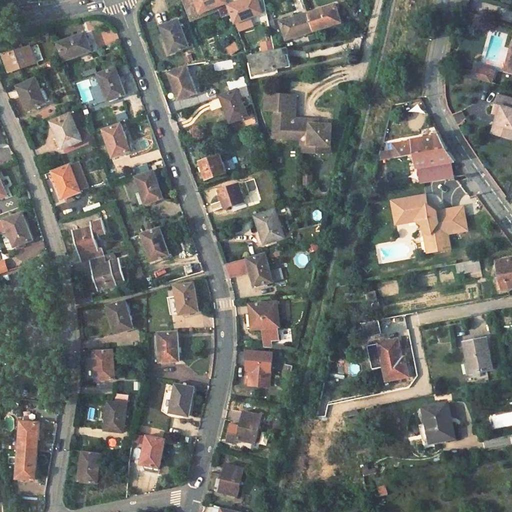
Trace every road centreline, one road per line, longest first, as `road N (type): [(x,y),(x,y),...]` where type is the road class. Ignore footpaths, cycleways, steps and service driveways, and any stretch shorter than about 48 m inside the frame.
road 1 (residential): [(118,0),(227,316),(227,355),(195,494)]
road 2 (residential): [(55,511),(71,392),(69,311),(49,222),(0,101)]
road 3 (residential): [(448,0),(440,107),(511,219)]
